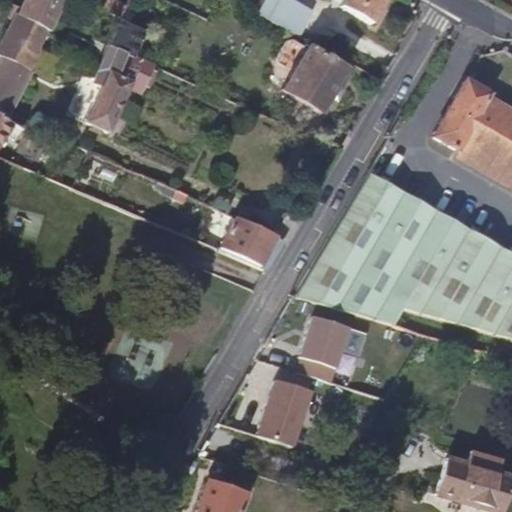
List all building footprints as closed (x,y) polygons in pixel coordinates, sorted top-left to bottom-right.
[(61,3),(52,0),(23,0),(18,12),(16,11),(13,16),(45,31),(48,31),(61,3)] [(128,0),(104,0),(99,11),(118,21),(124,8),(128,0)] [(219,0),(242,12),(248,0),(219,0)] [(248,0),(242,12),(255,18),(262,3),(255,0),(248,0)] [(278,0),(263,0),(262,3),(255,18),(270,26),(282,2),(278,0)] [(367,26),(381,0),(342,0),(337,9),(367,26)] [(270,26),(285,34),(292,22),(297,10),(282,2),(270,26)] [(13,16),(16,11),(7,7),(3,5),(0,12),(0,17),(10,22),(13,16)] [(118,21),(115,26),(125,30),(132,11),(124,8),(118,21)] [(37,49),(45,31),(13,16),(10,22),(5,34),(21,41),(37,49)] [(352,54),(292,22),(285,34),(296,39),(346,66),(352,54)] [(139,36),(125,30),(115,26),(104,46),(129,58),(139,36)] [(5,34),(0,42),(0,58),(0,59),(11,63),(21,41),(5,34)] [(27,70),(37,49),(21,41),(11,63),(27,70)] [(270,61),(272,66),(279,70),(291,47),(285,44),(280,45),(278,47),(270,61)] [(152,68),(129,58),(104,46),(97,72),(105,77),(99,90),(82,125),(104,136),(127,86),(140,92),(152,68)] [(291,47),(279,70),(287,74),(276,93),(317,116),(341,73),(300,50),(299,52),(291,47)] [(32,69),(52,74),(58,53),(38,48),(32,69)] [(27,70),(11,63),(0,59),(0,58),(0,115),(5,118),(6,117),(27,70)] [(99,90),(105,77),(97,72),(94,80),(91,86),(99,90)] [(511,151),(511,113),(485,98),(487,96),(462,81),(430,138),(454,153),(469,127),(511,151)] [(0,119),(0,141),(3,136),(10,140),(17,130),(0,119)] [(450,160),(511,194),(511,151),(469,127),(454,153),(450,160)] [(380,190),(383,184),(364,174),(290,300),(390,328),(399,312),(511,344),(511,266),(509,264),(511,259),(511,258),(478,239),(474,245),(445,227),(448,222),(414,202),(411,208),(380,190)] [(411,208),(414,202),(383,184),(380,190),(411,208)] [(281,245),(230,221),(216,252),(264,275),(281,245)] [(474,245),(478,239),(448,222),(445,227),(474,245)] [(348,329),(312,318),(300,358),(335,369),(348,329)] [(335,369),(300,358),(296,372),(331,383),(335,369)] [(310,391),(275,381),(258,435),(294,445),(310,391)] [(498,511),(508,481),(443,462),(432,498),(478,511),(498,511)] [(235,511),(241,498),(202,486),(193,511),(235,511)]
